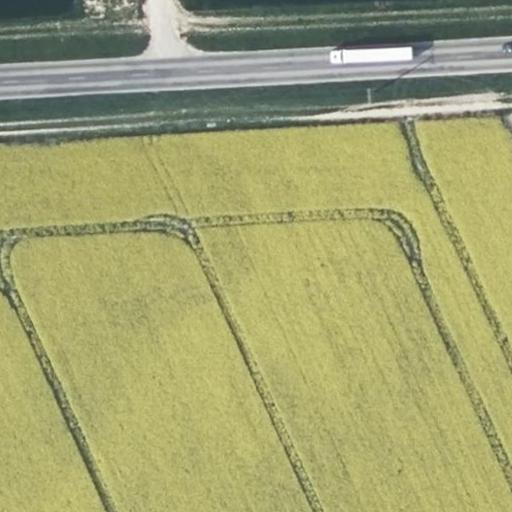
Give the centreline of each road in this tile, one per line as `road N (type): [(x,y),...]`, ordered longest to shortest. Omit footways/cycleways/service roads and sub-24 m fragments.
road 1 (track): [(0,131),(511,98)]
road 2 (secondary): [(0,73),(511,42)]
road 3 (track): [(159,31),(0,39)]
